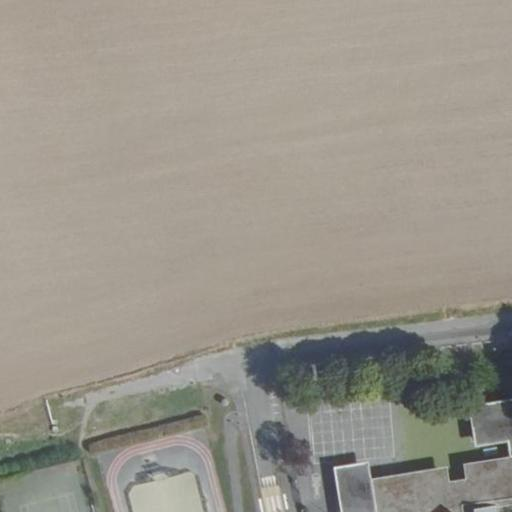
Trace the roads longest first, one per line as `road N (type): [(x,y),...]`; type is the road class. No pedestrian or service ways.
road 1 (residential): [(248,361),(511,323)]
road 2 (residential): [(87,401),(248,361)]
road 3 (residential): [(274,511),(248,361)]
